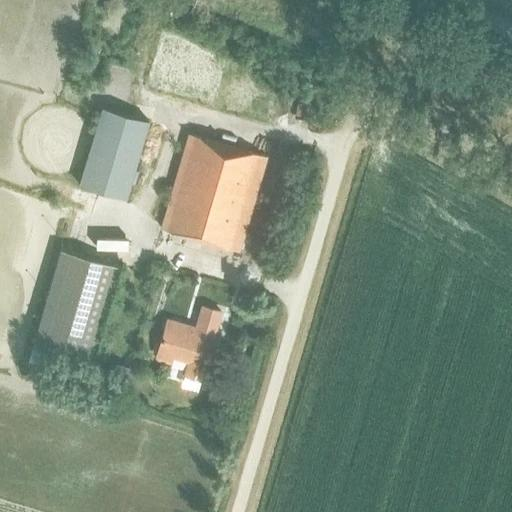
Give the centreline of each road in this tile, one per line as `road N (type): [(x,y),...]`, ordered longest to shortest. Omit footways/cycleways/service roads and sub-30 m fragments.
road 1 (unclassified): [(238,511),(350,126),(379,106)]
road 2 (track): [(379,106),(414,113),(511,168)]
